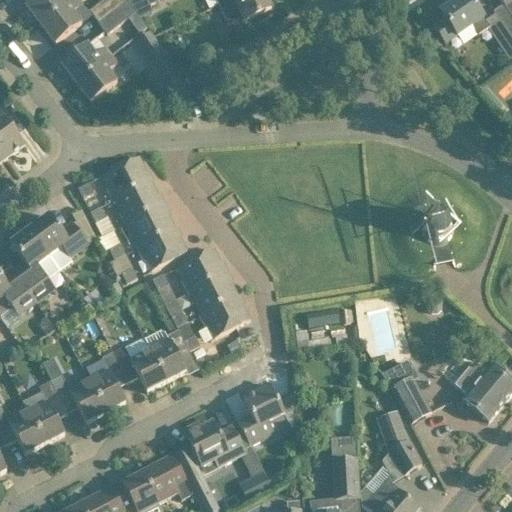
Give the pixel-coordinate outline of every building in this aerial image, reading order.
[(35,0),(25,8),(41,27),(76,0),(75,0),(35,0)] [(76,0),(41,27),(56,47),(82,27),(73,15),(82,8),(76,0)] [(106,0),(89,13),(98,25),(127,2),(125,0),(106,0)] [(274,19),(264,0),(233,0),(218,7),(231,33),(256,21),(259,26),(274,19)] [(490,30),(479,14),(469,0),(463,0),(440,16),(444,22),(433,30),(445,47),(473,28),(479,37),(490,30)] [(490,9),(498,21),(506,16),(506,9),(511,4),(511,0),(498,0),(500,2),(490,9)] [(127,2),(98,25),(107,37),(135,15),(127,2)] [(511,65),(511,64),(511,40),(510,37),(498,46),(511,65)] [(61,67),(76,86),(111,59),(96,40),(88,47),(87,46),(61,67)] [(212,85),(231,72),(221,50),(197,62),(212,85)] [(150,64),(156,74),(168,91),(181,82),(163,55),(150,64)] [(111,59),(76,86),(91,105),(117,85),(108,73),(117,66),(111,59)] [(0,124),(0,154),(6,163),(25,149),(4,121),(0,124)] [(103,179),(115,203),(151,185),(138,161),(103,179)] [(115,203),(127,227),(163,209),(151,185),(115,203)] [(89,186),(78,192),(83,203),(94,197),(89,186)] [(127,227),(139,250),(175,232),(163,209),(127,227)] [(106,220),(101,211),(90,216),(96,226),(106,220)] [(429,245),(432,246),(434,247),(437,247),(440,247),(443,246),(445,245),(447,244),(450,241),(451,239),(453,236),(453,233),(454,231),(453,228),(453,225),(451,223),(450,220),(448,218),(445,217),(443,215),(440,215),(437,214),(434,215),(432,215),(429,217),(427,218),(425,220),(423,223),(422,225),(421,228),(421,231),(421,233),(422,236),(423,239),(425,241),(427,243),(429,245)] [(27,229),(59,273),(72,264),(70,261),(88,247),(73,226),(61,235),(50,218),(40,226),(37,221),(27,229)] [(22,263),(11,271),(37,306),(55,293),(46,282),(59,273),(27,229),(17,236),(20,240),(10,247),(22,263)] [(187,257),(175,232),(139,250),(152,275),(187,257)] [(109,252),(114,263),(125,257),(119,247),(109,252)] [(178,270),(190,295),(226,277),(213,252),(178,270)] [(137,282),(125,257),(114,263),(110,265),(123,289),(137,282)] [(0,319),(12,311),(18,320),(37,306),(11,271),(0,279),(0,319)] [(190,295),(202,318),(238,300),(226,277),(190,295)] [(163,278),(153,283),(158,294),(169,289),(163,278)] [(426,304),(426,311),(431,316),(437,316),(442,311),(442,304),(437,299),(431,299),(426,304)] [(250,324),(238,300),(202,318),(215,342),(250,324)] [(183,316),(172,321),(177,331),(177,332),(188,326),(183,316)] [(40,322),(39,329),(45,338),(53,332),(44,319),(40,322)] [(57,321),(51,325),(56,332),(62,328),(57,321)] [(327,324),(290,329),(293,355),(331,350),(327,324)] [(188,326),(177,332),(180,338),(184,345),(187,343),(194,339),(188,326)] [(150,353),(167,385),(186,375),(179,360),(189,355),(184,345),(180,338),(177,332),(177,331),(171,334),(172,336),(167,339),(165,335),(160,334),(145,342),(150,353)] [(187,343),(184,345),(189,355),(190,355),(200,350),(195,339),(194,339),(187,343)] [(236,344),(227,348),(232,357),(241,353),(236,344)] [(129,358),(124,349),(112,355),(117,364),(129,358)] [(150,353),(131,363),(129,358),(117,364),(128,386),(139,380),(147,396),(167,385),(150,353)] [(89,384),(106,417),(126,406),(118,391),(128,386),(117,364),(112,355),(103,360),(102,363),(106,370),(108,375),(89,384)] [(51,384),(59,380),(62,378),(53,361),(43,367),(51,384)] [(475,364),(454,389),(467,399),(463,404),(489,425),(511,397),(511,386),(491,369),(487,374),(475,364)] [(51,384),(68,417),(78,412),(86,427),(106,417),(89,384),(70,394),(68,390),(62,378),(51,384)] [(412,381),(392,392),(411,427),(431,416),(412,381)] [(28,416),(45,448),(65,438),(57,423),(68,417),(51,384),(39,390),(42,395),(22,405),(28,416)] [(292,397),(278,405),(270,389),(243,403),(251,419),(238,426),(247,444),(250,450),(275,437),(269,426),(294,413),(292,397)] [(0,409),(0,435),(7,449),(17,443),(25,458),(45,448),(28,416),(9,426),(7,421),(0,409)] [(379,425),(389,454),(390,456),(382,464),(384,468),(360,495),(362,509),(361,511),(362,511),(417,511),(390,488),(422,469),(411,451),(408,445),(399,418),(379,425)] [(206,478),(224,468),(245,457),(234,437),(222,443),(212,425),(200,431),(198,426),(183,434),(206,478)] [(348,463),(331,463),(332,490),(333,503),(339,503),(360,502),(359,488),(357,447),(347,447),(348,463)] [(174,460),(194,498),(196,502),(201,511),(200,511),(192,511),(193,511),(192,511),(218,511),(188,452),(174,460)] [(143,477),(159,507),(179,497),(182,504),(194,498),(174,460),(173,457),(153,467),(155,471),(143,477)] [(263,475),(239,487),(247,503),(271,491),(263,475)] [(109,490),(120,511),(149,511),(159,507),(143,477),(130,484),(129,480),(109,490)] [(80,511),(120,511),(109,490),(90,500),(92,503),(79,510),(80,511)] [(333,503),(309,505),(310,511),(340,511),(339,503),(333,503)]
